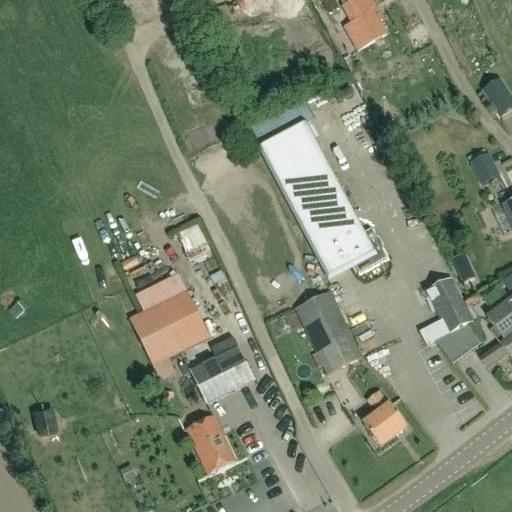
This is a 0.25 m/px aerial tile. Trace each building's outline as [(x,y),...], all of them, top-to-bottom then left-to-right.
[(325,0),(334,14),(343,9),(344,10),(341,11),(351,27),(343,32),(355,54),(385,37),(378,23),(381,21),(369,0),(325,0)] [(482,94),(500,121),(511,112),(511,99),(500,82),(482,94)] [(304,128),(260,152),(329,281),(352,268),(358,278),(388,261),(371,230),(361,235),(304,128)] [(358,148),(375,142),(372,131),(354,137),(358,148)] [(488,157),(470,166),(480,187),(499,178),(488,157)] [(511,203),(502,208),(511,229),(511,203)] [(194,226),(182,229),(186,246),(198,243),(194,226)] [(462,285),(475,279),(471,269),(458,275),(462,285)] [(511,301),(511,277),(500,286),(511,301)] [(419,335),(427,349),(434,345),(467,328),(473,324),(451,281),(425,294),(440,324),(419,335)] [(199,292),(141,320),(163,365),(221,337),(199,292)] [(362,361),(331,295),(295,312),(327,377),(362,361)] [(502,341),(511,333),(511,301),(487,321),(502,341)] [(467,328),(434,345),(445,360),(451,367),(480,345),(467,328)] [(511,333),(502,341),(504,343),(501,345),(500,344),(478,361),(487,373),(508,358),(511,363),(511,333)] [(211,351),(215,361),(188,374),(206,409),(254,385),(237,351),(232,341),(211,351)] [(421,361),(429,380),(445,373),(437,354),(421,361)] [(366,404),(376,418),(363,428),(379,450),(406,430),(390,408),(381,394),(366,404)] [(186,433),(207,477),(234,464),(213,420),(186,433)] [(249,434),(235,443),(244,456),(258,447),(249,434)]
